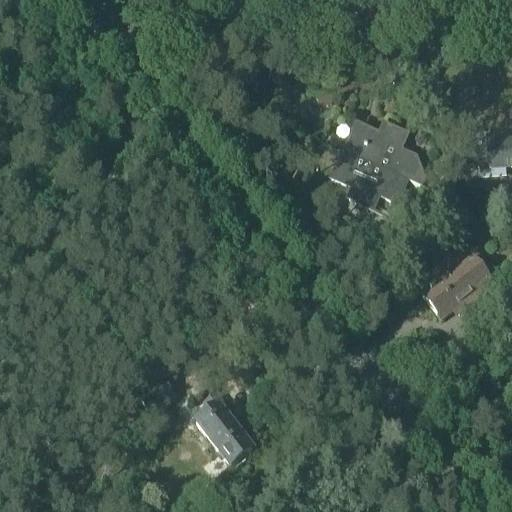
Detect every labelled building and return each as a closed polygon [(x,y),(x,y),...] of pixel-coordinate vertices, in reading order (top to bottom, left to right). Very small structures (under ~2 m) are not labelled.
[(344,157),(396,180),(420,191),(423,184),(414,163),(399,156),(406,140),(383,130),(378,140),(356,130),(344,157)] [(511,138),(487,141),(488,152),(477,153),(478,172),(511,169),(511,138)] [(420,191),(396,180),(344,157),(331,184),(353,194),(349,204),(373,215),(378,204),(396,211),(408,186),(420,192),(420,191)] [(312,226),(317,216),(304,210),(299,220),(312,226)] [(466,235),(476,224),(467,215),(457,226),(466,235)] [(502,281),(482,256),(473,263),(472,261),(448,279),(441,269),(425,281),(433,292),(422,300),(441,324),(454,313),(459,318),(495,291),(493,288),(502,281)] [(499,317),(511,306),(511,289),(491,306),(499,317)] [(152,421),(175,403),(158,381),(135,399),(152,421)] [(236,472),(244,465),(242,463),(252,456),(241,441),(245,439),(216,401),(204,409),(210,417),(195,429),(230,473),(234,469),(236,472)]
